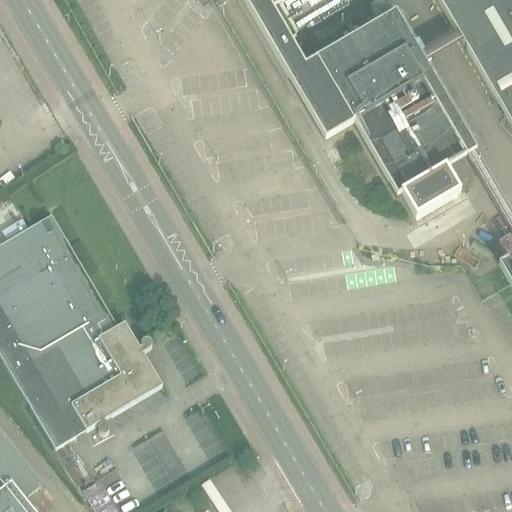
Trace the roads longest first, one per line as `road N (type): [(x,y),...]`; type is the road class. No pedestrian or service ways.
road 1 (unknown): [(511,495),(426,505),(378,470),(117,0)]
road 2 (tertiary): [(321,511),(20,0)]
road 3 (unknown): [(229,0),(372,245),(404,274),(466,291),(511,359)]
road 4 (unknown): [(409,0),(511,183)]
